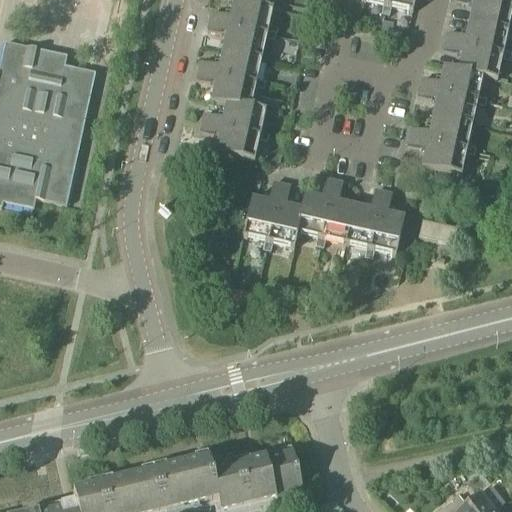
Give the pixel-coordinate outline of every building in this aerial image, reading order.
[(361,0),(360,6),(382,11),(380,19),(383,19),(387,0),(361,0)] [(387,0),(383,19),(388,20),(390,12),(411,17),(415,0),(387,0)] [(511,9),(468,0),(454,0),(453,6),(471,10),(468,25),(468,26),(507,35),(511,14),(511,13),(511,9)] [(511,0),(468,0),(511,9),(511,0)] [(225,39),(221,55),(261,63),(265,43),(273,45),(275,37),(267,35),(272,14),(233,5),(229,22),(210,18),(206,35),(225,39)] [(445,38),(443,47),(510,62),(510,57),(503,56),(507,35),(468,26),(464,43),(445,38)] [(510,62),(443,47),(441,56),(460,60),(457,75),(482,80),(481,82),(496,85),(501,63),(509,65),(510,62)] [(0,213),(1,213),(2,208),(33,215),(35,205),(65,212),(72,180),(80,140),(94,78),(64,72),(66,61),(35,55),(4,48),(0,66),(0,213)] [(256,84),(261,63),(221,55),(218,71),(199,67),(195,84),(214,88),(210,106),(225,109),(250,114),(250,112),(254,92),(262,94),(264,86),(256,84)] [(420,84),(418,93),(484,108),(485,104),(477,102),(481,82),(482,80),(457,75),(442,71),(438,89),(420,84)] [(484,108),(418,93),(416,102),(435,106),(431,122),(471,130),(475,110),(483,112),(484,108)] [(265,115),(250,112),(250,114),(225,109),(222,123),(203,119),(199,137),(218,141),(214,158),(254,167),(258,145),(266,147),(268,139),(260,137),(265,115)] [(409,134),(407,142),(473,157),(474,153),(466,151),(471,130),(431,122),(428,138),(409,134)] [(473,157),(407,142),(405,151),(424,155),(420,172),(460,181),(464,159),(472,161),(473,157)] [(300,214),(291,253),(293,254),(297,239),(316,243),(314,251),(318,252),(333,186),(325,184),(320,203),(303,199),(300,214)] [(333,186),(318,252),(322,253),(324,245),(345,250),(353,210),(337,207),(342,188),(333,186)] [(251,202),(242,242),(264,247),(262,255),(266,256),(281,190),(272,188),(268,206),(251,202)] [(281,190),(266,256),(270,257),(272,249),(291,253),(300,214),(285,210),(289,192),(281,190)] [(353,210),(345,250),(365,254),(363,262),(367,263),(382,197),(374,195),(369,214),(353,210)] [(382,197),(367,263),(371,264),(373,256),(395,261),(404,221),(387,218),(391,199),(382,197)] [(421,225),(417,241),(453,249),(456,233),(421,225)] [(231,459),(238,457),(236,449),(229,451),(231,459)] [(207,465),(71,499),(74,511),(198,511),(217,508),(217,511),(245,511),(301,498),(291,457),(279,460),(279,459),(210,476),(207,465)] [(490,511),(479,498),(462,511),(490,511)]
